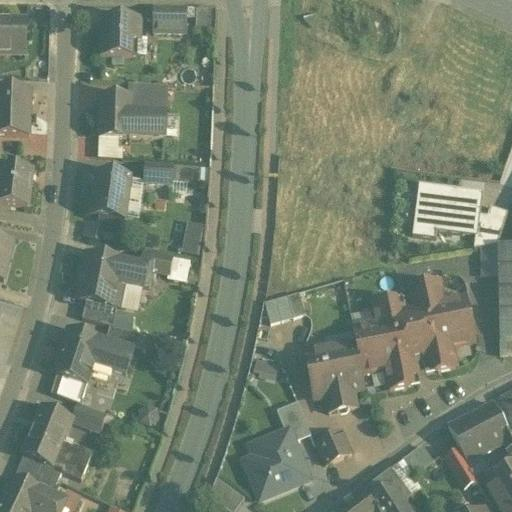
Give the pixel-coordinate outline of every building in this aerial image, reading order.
[(185,11),(153,10),(153,36),(185,37),(185,20),(185,11)] [(195,11),(185,11),(185,20),(194,21),(195,11)] [(199,11),(198,30),(218,30),(219,11),(199,11)] [(140,22),(101,21),(100,60),(132,61),(132,44),(140,44),(140,22)] [(0,22),(0,57),(24,58),(25,23),(0,22)] [(165,90),(130,88),(129,101),(131,102),(130,118),(164,119),(165,90)] [(188,93),(171,92),(171,108),(187,109),(188,93)] [(26,94),(0,93),(0,139),(28,141),(29,122),(25,122),(26,94)] [(129,101),(100,101),(99,120),(98,120),(98,140),(117,141),(164,143),(164,119),(130,118),(131,102),(129,101)] [(117,141),(98,140),(97,150),(117,152),(117,151),(117,141)] [(117,152),(97,150),(97,162),(120,163),(121,152),(117,151),(117,152)] [(31,172),(0,168),(0,206),(27,210),(31,172)] [(172,169),(145,168),(144,186),(171,187),(172,169)] [(130,180),(96,176),(94,198),(92,197),(89,216),(124,221),(130,180)] [(479,192),(418,183),(411,236),(430,238),(431,228),(473,234),(479,192)] [(13,247),(0,242),(0,284),(2,285),(13,247)] [(511,249),(496,250),(498,358),(511,357),(511,249)] [(125,266),(84,258),(78,287),(81,288),(78,303),(85,305),(116,311),(118,311),(123,288),(148,293),(152,276),(167,279),(171,262),(143,257),(141,270),(124,266),(125,266)] [(189,266),(171,262),(167,279),(167,283),(184,286),(189,266)] [(421,297),(409,299),(412,312),(404,313),(403,310),(391,312),(390,303),(371,307),(375,327),(352,332),(355,347),(361,378),(384,373),(388,394),(407,390),(405,381),(417,379),(414,362),(421,361),(423,369),(435,366),(436,375),(455,371),(451,351),(474,346),(465,300),(442,305),(438,284),(419,288),(421,297)] [(298,297),(264,307),(270,329),(304,320),(298,297)] [(116,311),(85,305),(81,323),(109,331),(112,331),(115,318),(116,311)] [(133,322),(115,318),(112,331),(130,336),(133,322)] [(112,331),(109,331),(104,346),(133,355),(138,339),(130,336),(112,331)] [(104,346),(67,334),(54,377),(57,378),(86,387),(93,368),(125,379),(133,355),(104,346)] [(355,347),(324,353),(323,350),(303,354),(313,404),(325,402),(328,417),(355,412),(352,396),(364,394),(361,378),(355,347)] [(86,387),(57,378),(50,398),(80,409),(86,387)] [(511,396),(501,402),(511,423),(511,396)] [(276,414),(284,432),(290,430),(296,444),(311,439),(296,407),(276,414)] [(160,431),(166,417),(146,408),(140,423),(160,431)] [(491,408),(447,430),(466,466),(502,447),(511,441),(511,439),(508,441),(491,408)] [(73,422),(43,410),(22,459),(24,459),(62,475),(61,477),(81,485),(92,458),(63,445),(73,422)] [(117,426),(89,415),(83,429),(112,441),(117,426)] [(240,463),(258,507),(313,485),(296,444),(290,430),(284,432),(246,448),(251,458),(240,463)] [(340,436),(315,447),(324,469),(350,457),(340,436)] [(511,441),(502,447),(511,465),(511,441)] [(421,449),(403,463),(411,478),(431,465),(421,449)] [(476,485),(457,454),(444,462),(464,493),(476,485)] [(62,475),(24,459),(19,469),(57,486),(61,477),(62,475)] [(402,463),(361,494),(373,511),(405,511),(402,507),(421,493),(411,478),(403,463),(402,463)] [(57,486),(19,469),(13,482),(53,501),(58,491),(55,490),(57,486)] [(511,511),(511,469),(482,488),(496,511),(511,511)] [(13,482),(10,481),(3,496),(5,497),(0,508),(0,511),(60,511),(63,505),(53,501),(13,482)] [(236,511),(243,502),(216,483),(210,502),(223,511),(236,511)] [(373,511),(361,494),(335,511),(373,511)]
